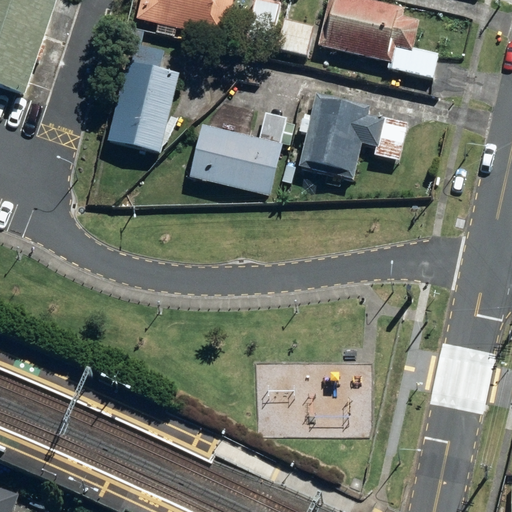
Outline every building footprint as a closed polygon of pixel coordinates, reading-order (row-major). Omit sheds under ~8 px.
[(63,3),(54,0),(0,0),(0,96),(28,106),(63,3)] [(142,0),(137,24),(225,44),(235,0),(142,0)] [(405,13),(346,0),(330,0),(319,51),(392,68),(396,51),(414,55),(420,25),(403,21),(405,13)] [(280,8),(254,4),(247,55),(273,58),(280,8)] [(312,31),(283,26),(279,53),(307,58),(312,31)] [(108,146),(161,159),(181,79),(161,74),(165,56),(136,48),(131,67),(128,66),(108,146)] [(371,110),(316,99),(301,173),(355,185),(362,148),(377,151),(375,160),(400,166),(408,129),(369,120),(371,110)] [(202,130),(190,183),(270,202),(283,148),(281,148),(284,137),(293,139),(295,128),(287,126),(288,122),(266,117),(260,144),(202,130)]
